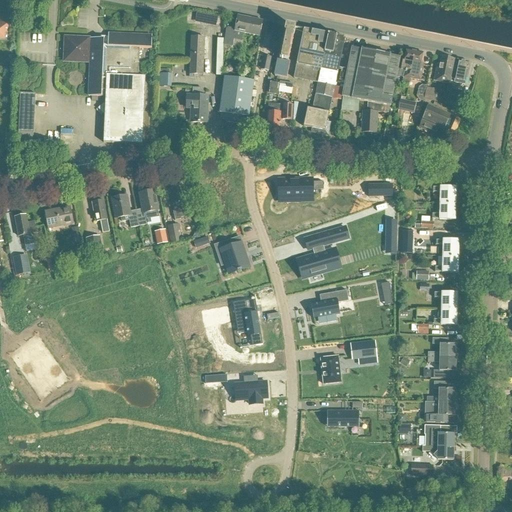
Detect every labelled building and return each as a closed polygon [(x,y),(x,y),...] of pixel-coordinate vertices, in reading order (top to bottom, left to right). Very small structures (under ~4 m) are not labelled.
[(262,22),(238,17),(235,32),(226,30),(224,46),(225,46),(224,50),(232,51),(233,42),(241,44),(243,34),(259,37),(262,22)] [(272,51),(277,24),(269,22),(269,24),(266,24),(263,39),(263,40),(261,49),(272,51)] [(328,35),(286,27),(279,59),(288,61),(290,52),(299,53),(294,79),(317,84),(312,111),(329,114),(337,73),(338,73),(345,38),(328,35)] [(152,37),(108,35),(108,40),(65,38),(64,63),(90,64),(89,97),(105,98),(105,105),(103,104),(98,109),(103,115),(105,115),(103,143),(142,145),(145,77),(138,77),(139,49),(152,50),(152,37)] [(205,38),(190,37),(189,76),(203,76),(205,38)] [(400,58),(352,48),(342,98),(343,98),(359,101),(367,103),(388,107),(390,108),(400,58)] [(412,64),(414,52),(406,51),(404,61),(403,60),(401,69),(405,69),(402,84),(408,85),(409,78),(407,77),(408,75),(410,76),(410,73),(409,73),(411,64),(412,64)] [(423,54),(414,52),(412,64),(411,64),(409,73),(410,73),(410,76),(408,75),(407,77),(409,78),(416,79),(416,78),(420,79),(421,73),(419,73),(420,65),(421,65),(423,54)] [(260,70),(269,72),(269,71),(271,71),(272,68),(271,68),(273,58),(262,56),(260,70)] [(455,61),(440,58),(439,65),(437,65),(434,81),(450,84),(455,61)] [(290,63),(277,61),(274,76),(286,79),(290,63)] [(469,63),(457,61),(453,81),(455,81),(454,83),(465,85),(465,83),(469,63)] [(157,87),(171,88),(172,75),(170,75),(170,71),(159,70),(159,74),(158,74),(157,87)] [(252,100),(251,100),(254,82),(224,77),(219,114),(221,114),(221,119),(222,120),(227,121),(226,123),(225,123),(241,126),(243,117),(248,118),(250,109),(252,100)] [(280,82),(277,93),(291,95),(293,85),(280,82)] [(279,85),(270,83),(269,94),(277,95),(277,93),(279,85)] [(186,95),(186,107),(185,110),(191,110),(191,123),(207,124),(208,97),(206,97),(202,89),(193,88),(192,95),(186,95)] [(424,100),(436,103),(437,103),(437,90),(426,88),(424,100)] [(34,134),(36,95),(20,94),(18,133),(34,134)] [(409,99),(401,97),(398,111),(414,114),(416,103),(409,102),(409,99)] [(359,101),(343,98),(341,112),(358,113),(359,101)] [(466,101),(460,98),(454,110),(461,113),(466,101)] [(388,107),(367,103),(367,113),(362,113),(361,133),(376,134),(377,114),(387,114),(388,107)] [(268,105),(268,113),(267,131),(280,131),(280,120),(281,120),(281,121),(292,121),(292,106),(268,105)] [(450,116),(428,106),(418,128),(440,138),(450,116)] [(312,111),(307,110),(303,128),(312,129),(311,133),(328,136),(330,124),(327,123),(329,114),(312,111)] [(279,181),(279,196),(313,196),(313,191),(324,191),(324,183),(313,183),(313,181),(279,181)] [(368,198),(392,197),(392,185),(368,185),(368,198)] [(180,187),(171,188),(172,191),(170,191),(172,206),(174,205),(175,210),(173,211),(175,219),(186,217),(180,187)] [(456,205),(456,188),(440,188),(433,188),(433,193),(440,194),(440,204),(456,205)] [(159,218),(154,192),(139,194),(143,210),(136,212),(139,227),(148,225),(147,220),(159,218)] [(130,213),(126,197),(112,200),(116,220),(121,219),(122,223),(129,221),(131,229),(139,227),(136,212),(130,213)] [(103,201),(92,203),(95,222),(100,221),(103,234),(109,232),(107,220),(103,201)] [(432,215),(432,220),(432,223),(430,223),(430,218),(421,217),(421,223),(415,222),(414,229),(433,230),(434,220),(439,220),(439,221),(455,221),(456,205),(440,204),(439,215),(432,215)] [(73,225),(70,208),(45,212),(48,230),(73,225)] [(26,216),(15,218),(18,238),(23,237),(25,247),(35,245),(33,234),(36,234),(34,223),(28,224),(26,216)] [(396,239),(397,221),(385,221),(385,238),(396,239)] [(167,227),(170,241),(171,244),(180,242),(178,231),(180,231),(179,225),(167,227)] [(314,257),(300,261),(305,278),(334,269),(330,253),(325,254),(325,252),(323,248),(323,246),(341,241),(348,239),(345,229),(338,231),(316,237),(318,247),(312,249),(312,251),(314,255),(314,257)] [(157,246),(168,243),(167,242),(165,230),(154,232),(157,246)] [(402,232),(401,246),(412,246),(412,233),(402,232)] [(103,251),(100,236),(86,239),(88,253),(103,251)] [(207,238),(193,243),(195,248),(209,243),(207,238)] [(458,257),(459,241),(443,241),(435,241),(435,246),(442,247),(442,257),(458,257)] [(248,268),(241,245),(227,250),(225,243),(215,247),(217,253),(222,252),(229,274),(237,272),(237,273),(241,271),(241,270),(248,268)] [(25,256),(13,258),(16,276),(28,274),(25,256)] [(458,257),(442,257),(442,268),(435,268),(435,273),(442,273),(458,274),(458,257)] [(416,281),(429,281),(429,272),(417,272),(417,276),(412,276),(412,280),(416,280),(416,281)] [(383,297),(391,295),(389,283),(381,285),(383,297)] [(316,304),(312,305),(312,306),(312,308),(314,318),(314,319),(339,315),(339,314),(337,304),(348,302),(346,291),(319,296),(321,303),(316,304)] [(457,310),(458,294),(441,294),(434,294),(434,299),(441,299),(441,310),(457,310)] [(246,302),(233,304),(236,326),(245,325),(247,338),(248,338),(248,337),(250,336),(252,347),(262,346),(260,332),(257,313),(256,313),(256,314),(248,316),(246,302)] [(203,312),(205,327),(224,324),(223,319),(228,318),(226,308),(203,312)] [(457,310),(441,310),(441,321),(434,320),(433,326),(441,326),(457,327),(457,310)] [(412,332),(418,331),(418,333),(428,334),(428,325),(418,325),(411,325),(412,332)] [(428,353),(428,358),(456,359),(456,346),(448,345),(448,340),(432,339),(432,345),(440,345),(440,353),(428,353)] [(375,342),(350,345),(352,361),(370,359),(371,365),(377,364),(375,342)] [(320,359),(323,385),(341,383),(338,357),(320,359)] [(403,358),(400,364),(407,367),(410,362),(403,358)] [(455,372),(456,359),(428,358),(428,363),(439,364),(439,372),(433,372),(433,380),(447,380),(447,372),(455,372)] [(266,383),(242,385),(243,401),(249,400),(249,406),(262,405),(262,399),(267,399),(266,383)] [(427,398),(427,403),(455,404),(455,390),(458,390),(458,383),(434,383),(434,390),(439,390),(439,398),(434,398),(427,398)] [(455,417),(455,404),(427,403),(424,403),(424,416),(426,416),(426,424),(446,424),(447,417),(455,417)] [(359,428),(359,412),(327,412),(327,428),(359,428)] [(419,437),(418,447),(422,447),(426,447),(432,448),(437,448),(454,448),(454,435),(456,435),(456,427),(426,427),(426,438),(419,437)] [(422,447),(422,453),(431,453),(437,460),(437,461),(454,461),(454,448),(437,448),(432,448),(426,447),(422,447)] [(411,466),(411,469),(410,477),(432,478),(433,467),(411,466)] [(420,497),(418,488),(412,490),(414,499),(420,497)]
